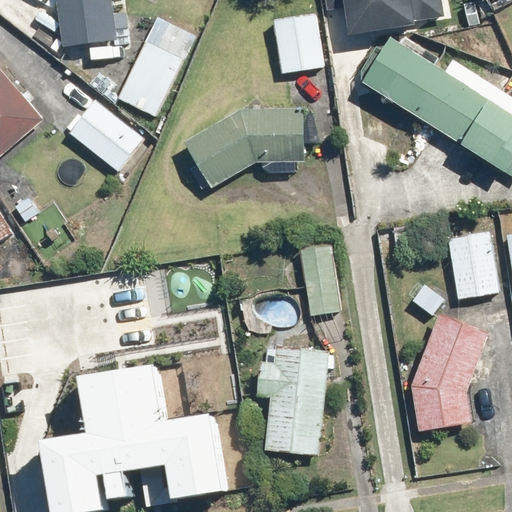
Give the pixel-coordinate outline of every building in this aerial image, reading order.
[(122,0),(63,0),(69,46),(128,39),(122,0)] [(355,11),(358,29),(447,15),(444,0),(332,0),(335,14),(355,11)] [(201,32),(163,15),(124,98),(162,116),(201,32)] [(314,16),(271,24),(281,77),(323,70),(314,16)] [(498,111),(388,44),(360,91),(459,150),(456,154),(501,181),(511,162),(511,125),(495,116),(498,111)] [(56,114),(0,52),(0,142),(10,154),(56,114)] [(153,136),(102,96),(74,131),(125,171),(153,136)] [(300,114),(238,115),(194,139),(219,188),(259,167),(302,165),(300,114)] [(0,199),(0,246),(21,232),(0,199)] [(487,234),(446,242),(458,305),(499,297),(487,234)] [(337,242),(307,246),(317,314),(347,309),(337,242)] [(104,286),(60,293),(66,335),(111,328),(104,286)] [(471,427),(465,393),(488,337),(438,317),(410,389),(416,436),(471,427)] [(265,392),(280,394),(273,448),(327,455),(341,348),(288,341),(287,349),(271,347),(265,392)] [(52,436),(64,511),(112,504),(107,471),(171,461),(176,496),(233,488),(221,409),(175,416),(166,360),(88,372),(97,429),(52,436)] [(0,452),(0,481),(13,474),(0,452)]
